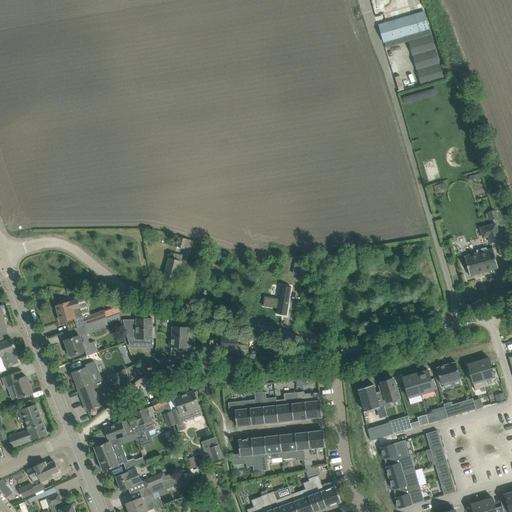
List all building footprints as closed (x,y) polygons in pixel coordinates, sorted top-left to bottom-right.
[(384,42),(386,48),(408,42),(420,85),(444,78),(444,77),(441,68),(440,66),(424,12),(378,25),(383,43),(384,42)] [(445,64),(440,66),(441,68),(444,77),(448,76),(445,64)] [(443,183),(435,185),(437,193),(445,191),(443,183)] [(496,210),(487,212),(490,220),(498,218),(496,210)] [(496,223),(485,226),(489,243),(501,240),(496,223)] [(194,241),(180,237),(177,247),(191,251),(194,241)] [(464,257),(470,276),(498,268),(493,249),(464,257)] [(169,258),(167,265),(165,274),(177,278),(182,261),(181,261),(183,256),(174,253),(173,258),(169,258)] [(286,255),(281,272),(287,274),(288,270),(292,258),(292,257),(286,255)] [(265,296),(263,306),(278,309),(277,314),(278,313),(286,315),(286,316),(287,316),(291,287),(291,288),(282,286),(281,285),(279,299),(265,296)] [(75,320),(83,318),(77,296),(68,298),(70,302),(57,306),(61,321),(74,318),(75,320)] [(85,317),(88,325),(107,317),(104,310),(85,317)] [(107,317),(88,325),(85,326),(87,333),(105,327),(105,326),(121,320),(119,313),(114,315),(107,317)] [(127,332),(130,345),(143,345),(143,338),(153,338),(153,318),(137,318),(137,332),(127,332)] [(170,336),(170,337),(170,347),(182,347),(182,351),(180,351),(180,357),(195,354),(196,342),(188,342),(189,328),(182,327),(181,325),(176,325),(175,327),(173,327),(172,336),(170,336)] [(70,355),(85,350),(87,356),(98,352),(94,342),(90,343),(89,342),(83,344),(80,335),(65,341),(65,342),(63,343),(66,349),(67,348),(70,355)] [(221,350),(236,351),(236,352),(248,353),(249,346),(237,345),(238,336),(222,335),(221,350)] [(13,339),(0,343),(0,356),(1,356),(5,368),(19,363),(14,351),(17,350),(13,339)] [(253,339),(250,352),(264,353),(267,342),(253,339)] [(478,361),(486,387),(487,387),(485,380),(495,377),(489,358),(478,361)] [(486,387),(478,361),(467,365),(475,390),(486,387)] [(75,380),(76,380),(87,410),(115,399),(113,394),(129,388),(132,386),(125,368),(102,377),(96,363),(95,362),(94,362),(81,367),(81,368),(80,368),(80,369),(81,369),(73,372),(73,373),(72,373),(72,374),(71,374),(71,375),(70,376),(70,377),(71,378),(71,379),(72,379),(72,380),(73,380),(74,380),(75,380)] [(457,362),(437,367),(442,384),(461,378),(457,362)] [(414,374),(420,394),(434,390),(428,370),(414,374)] [(22,371),(12,374),(3,378),(6,387),(14,384),(19,398),(33,392),(27,376),(24,377),(22,371)] [(420,394),(414,374),(403,378),(409,398),(420,394)] [(381,382),(382,384),(378,385),(381,394),(384,406),(385,409),(390,407),(388,401),(399,398),(393,379),(381,382)] [(374,384),(358,389),(365,412),(384,406),(381,394),(377,395),(374,384)] [(199,407),(194,392),(175,398),(179,409),(172,411),(173,413),(176,422),(176,424),(184,421),(184,422),(202,415),(199,407)] [(266,392),(255,393),(258,424),(278,422),(276,397),(266,398),(266,392)] [(276,397),(278,422),(300,419),(297,392),(284,394),(285,400),(276,401),(276,397)] [(304,392),(297,392),(300,419),(322,417),(319,392),(304,394),(304,392)] [(258,424),(255,393),(255,400),(228,403),(229,413),(235,412),(237,426),(258,424)] [(506,400),(503,393),(495,396),(497,403),(506,400)] [(152,402),(156,409),(167,403),(164,396),(152,402)] [(451,402),(443,404),(448,418),(456,415),(451,402)] [(11,448),(48,434),(37,404),(19,410),(26,429),(7,436),(11,448)] [(130,419),(135,433),(140,446),(142,445),(142,447),(153,443),(149,432),(156,429),(148,408),(145,408),(144,407),(140,408),(140,411),(134,413),(128,415),(130,419)] [(176,422),(173,413),(165,416),(168,425),(176,422)] [(135,433),(130,419),(104,429),(105,431),(96,435),(100,445),(100,446),(127,436),(135,433)] [(401,421),(390,424),(393,434),(404,430),(401,421)] [(385,436),(382,426),(368,430),(371,440),(385,436)] [(324,431),(302,433),(305,465),(312,464),(311,459),(318,458),(317,448),(325,447),(324,431)] [(302,433),(280,436),(283,460),(298,458),(298,460),(304,460),(305,465),(302,433)] [(100,446),(100,445),(95,447),(104,471),(119,465),(124,463),(127,470),(145,463),(143,458),(136,461),(134,460),(128,462),(124,451),(128,449),(130,445),(127,437),(127,436),(100,446)] [(280,436),(258,438),(260,456),(267,455),(267,453),(271,453),(272,459),(282,458),(282,460),(283,460),(280,436)] [(260,456),(258,438),(239,440),(240,454),(232,455),(233,465),(247,464),(247,467),(253,466),(254,472),(262,471),(260,456)] [(440,438),(428,441),(430,449),(442,445),(440,438)] [(404,440),(380,447),(383,459),(384,459),(385,462),(408,455),(404,440)] [(204,450),(209,463),(224,457),(219,445),(204,450)] [(444,453),(433,456),(435,464),(447,461),(444,453)] [(267,455),(260,456),(262,471),(269,470),(267,455)] [(409,456),(385,463),(387,467),(386,467),(389,478),(413,471),(409,456)] [(28,470),(32,480),(34,483),(40,480),(41,482),(49,479),(48,477),(59,472),(54,461),(47,465),(45,461),(44,461),(45,462),(34,467),(35,467),(28,470)] [(306,469),(309,479),(314,492),(315,494),(315,495),(320,509),(341,502),(335,487),(324,491),(318,475),(315,476),(312,468),(306,469)] [(449,468),(437,472),(440,480),(451,476),(449,468)] [(119,489),(121,489),(122,491),(133,486),(133,485),(142,482),(136,469),(128,472),(116,477),(119,483),(117,485),(119,489)] [(126,504),(129,511),(144,511),(153,509),(162,505),(160,498),(156,499),(154,494),(186,481),(185,478),(187,478),(188,480),(191,478),(191,479),(194,478),(194,476),(192,471),(170,479),(165,481),(151,487),(153,494),(150,495),(149,495),(126,504)] [(413,471),(389,478),(393,489),(395,493),(418,486),(413,471)] [(170,479),(168,476),(165,477),(163,473),(144,480),(146,487),(150,485),(151,487),(170,479)] [(12,479),(1,485),(5,491),(9,489),(8,486),(14,483),(12,479)] [(310,481),(303,483),(306,489),(308,495),(314,492),(309,479),(310,481)] [(188,485),(192,494),(200,491),(196,481),(188,485)] [(454,483),(442,487),(444,495),(456,491),(454,483)] [(31,484),(19,489),(23,497),(24,499),(45,489),(43,484),(33,488),(31,484)] [(418,486),(395,493),(396,497),(395,497),(398,508),(422,501),(418,486)] [(289,488),(275,491),(276,496),(291,493),(289,488)] [(274,491),(268,494),(274,511),(297,511),(291,494),(277,499),(274,491)] [(297,492),(291,494),(297,511),(312,511),(320,509),(315,495),(315,494),(299,500),(297,492)] [(509,507),(503,509),(503,511),(511,511),(511,492),(505,495),(509,507)] [(47,499),(52,511),(75,511),(72,505),(58,510),(55,504),(61,502),(58,494),(47,499)] [(274,511),(268,494),(261,496),(264,504),(248,510),(248,511),(274,511)] [(493,498),(482,501),(484,511),(503,511),(503,509),(502,506),(496,508),(493,498)] [(473,511),(484,511),(482,501),(471,505),(473,511)] [(28,511),(25,502),(19,504),(22,511),(28,511)]
